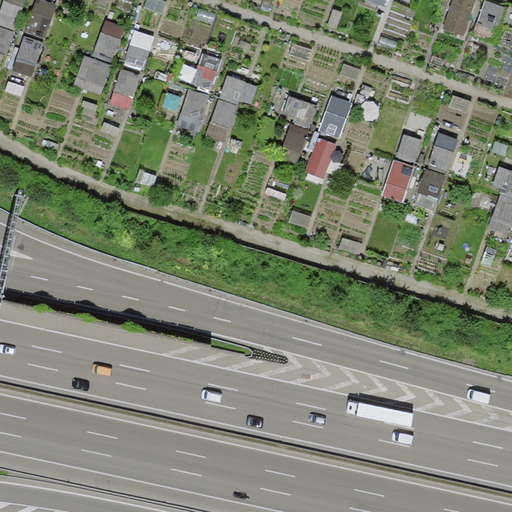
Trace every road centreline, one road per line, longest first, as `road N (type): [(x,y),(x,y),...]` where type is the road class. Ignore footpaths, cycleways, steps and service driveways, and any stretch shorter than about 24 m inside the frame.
road 1 (motorway): [(511,459),(0,348)]
road 2 (motorway): [(0,423),(416,511)]
road 3 (motorway): [(511,395),(121,293)]
road 4 (motorway): [(121,293),(0,233)]
road 5 (motorway): [(121,293),(0,268)]
